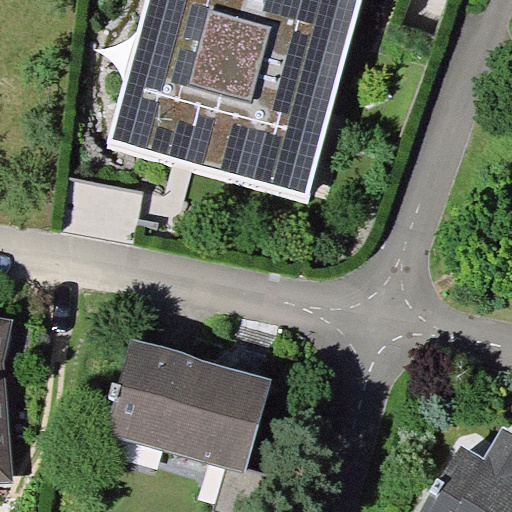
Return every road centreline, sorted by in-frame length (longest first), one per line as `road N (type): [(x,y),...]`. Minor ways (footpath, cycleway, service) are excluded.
road 1 (residential): [(0,257),(388,319)]
road 2 (residential): [(388,319),(502,0)]
road 3 (residential): [(338,511),(388,319)]
road 4 (residential): [(388,319),(511,344)]
